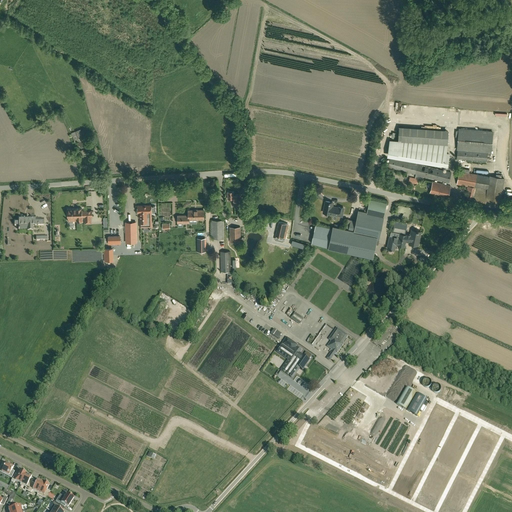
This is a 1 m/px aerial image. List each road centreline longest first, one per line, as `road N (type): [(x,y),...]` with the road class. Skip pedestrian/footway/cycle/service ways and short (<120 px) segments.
road 1 (unclassified): [(480,214),(271,172),(0,188)]
road 2 (unclassified): [(208,511),(480,214)]
road 3 (unclassified): [(0,432),(164,511)]
